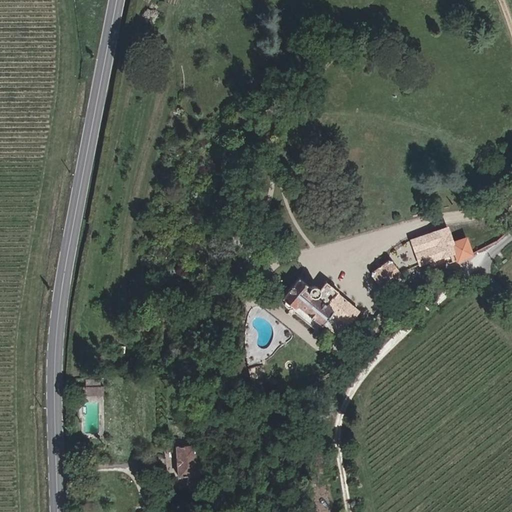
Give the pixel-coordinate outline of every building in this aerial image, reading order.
[(411,244),(418,266),(454,253),(457,259),(471,253),(465,243),(453,246),(445,233),(414,245),(411,244)] [(380,290),(396,274),(384,262),(371,277),(371,280),(380,290)] [(298,280),(281,300),(293,311),(297,308),(319,328),(322,327),(337,340),(357,316),(335,296),(336,294),(325,285),(318,293),(318,290),(315,287),(311,288),(309,290),(298,280)] [(86,393),(104,390),(104,382),(85,384),(86,393)] [(176,480),(195,478),(193,447),(173,449),(176,480)]
